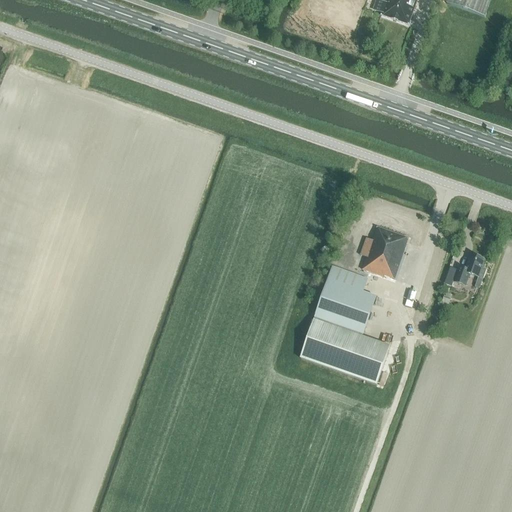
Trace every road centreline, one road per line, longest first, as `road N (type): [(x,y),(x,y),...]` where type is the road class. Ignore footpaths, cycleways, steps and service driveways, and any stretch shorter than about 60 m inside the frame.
road 1 (unclassified): [(511,208),(0,29)]
road 2 (primary): [(511,151),(81,0)]
